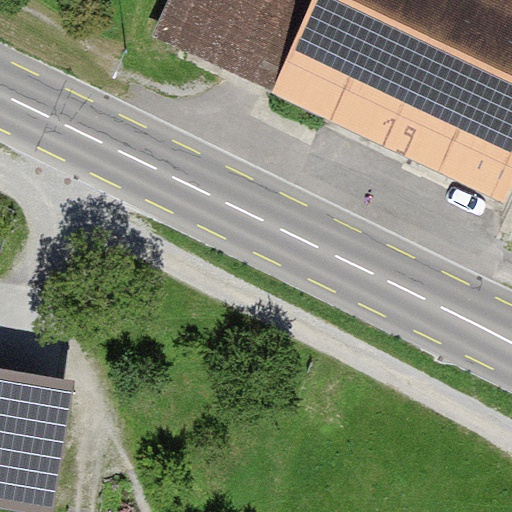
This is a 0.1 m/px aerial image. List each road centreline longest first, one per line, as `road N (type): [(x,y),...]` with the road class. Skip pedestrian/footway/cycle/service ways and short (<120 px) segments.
road 1 (primary): [(511,341),(0,92)]
road 2 (track): [(124,154),(92,223),(511,434)]
